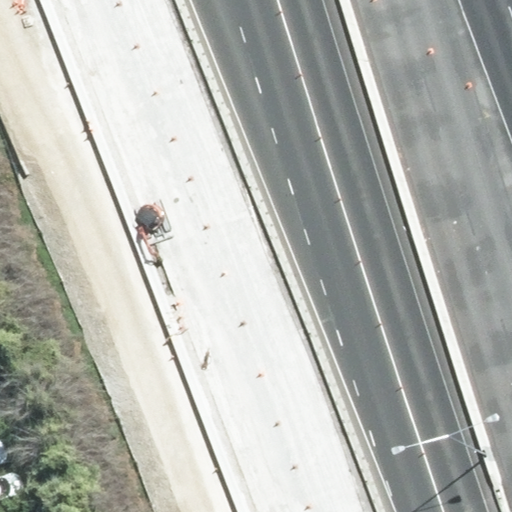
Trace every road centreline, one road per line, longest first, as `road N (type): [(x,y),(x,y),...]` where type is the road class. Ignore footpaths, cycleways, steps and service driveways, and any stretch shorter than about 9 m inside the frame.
road 1 (motorway): [(376,388),(212,0)]
road 2 (motorway): [(376,388),(261,0)]
road 3 (motorway): [(445,0),(511,218)]
road 4 (motorway): [(420,511),(376,388)]
